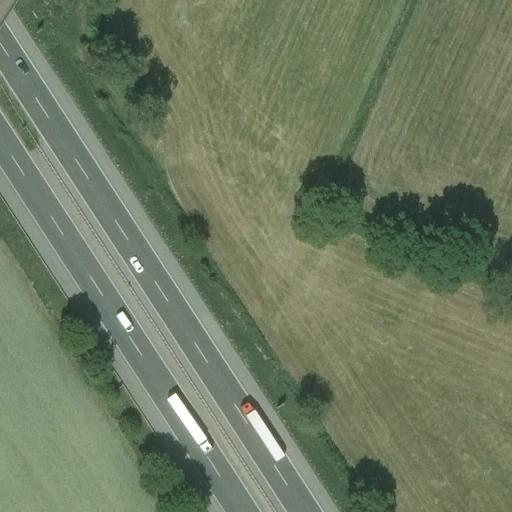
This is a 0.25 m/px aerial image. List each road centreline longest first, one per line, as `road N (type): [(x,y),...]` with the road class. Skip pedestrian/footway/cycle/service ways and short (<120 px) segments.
road 1 (motorway): [(304,511),(0,43)]
road 2 (motorway): [(0,139),(244,511)]
road 3 (track): [(95,0),(90,43),(138,133)]
